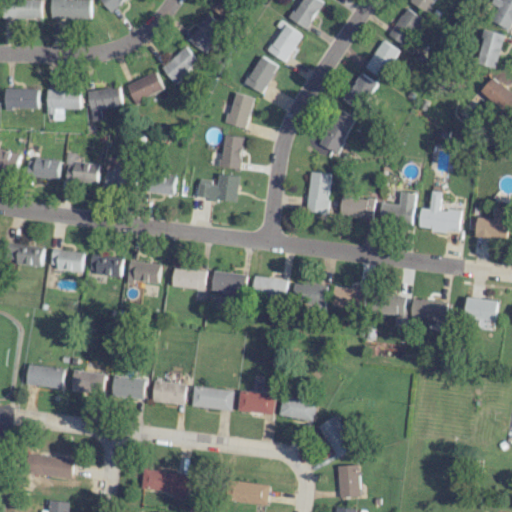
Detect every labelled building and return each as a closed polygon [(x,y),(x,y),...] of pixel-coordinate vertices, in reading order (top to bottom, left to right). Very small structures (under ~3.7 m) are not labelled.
[(40,0),(1,0),(1,16),(40,16),(40,0)] [(89,0),(50,0),(50,17),(89,17),(89,0)] [(100,0),(109,11),(122,0),(100,0)] [(238,0),(216,0),(213,10),(233,17),(238,0)] [(324,0),(323,0),(301,0),(291,19),(309,28),(324,0)] [(426,12),(433,0),(411,0),(410,1),(426,12)] [(511,29),(511,25),(511,0),(495,0),(487,20),(511,29)] [(420,16),(404,7),(390,37),(406,45),(420,16)] [(223,24),(207,13),(189,40),(205,52),(223,24)] [(277,26),(283,29),(269,50),(285,61),(303,35),(281,20),(277,26)] [(503,34),(483,30),(477,64),(497,68),(503,34)] [(365,67),(381,77),(399,50),(383,40),(365,67)] [(161,68),(174,82),(198,60),(185,46),(161,68)] [(262,93),(279,66),(262,55),(245,82),(262,93)] [(125,84),(132,102),(162,88),(155,71),(125,84)] [(342,100),(359,111),(377,83),(361,72),(342,100)] [(480,92),(506,112),(511,103),(511,91),(492,77),(480,92)] [(85,91),(90,120),(100,118),(99,109),(121,105),(118,86),(85,91)] [(37,89),(3,88),(3,108),(36,108),(37,89)] [(78,109),(79,89),(45,89),(45,114),(51,114),(51,120),(61,120),(61,108),(78,109)] [(228,124),(248,127),(254,96),(234,92),(228,124)] [(355,118),(338,109),(316,150),(327,156),(330,150),(336,154),(355,118)] [(241,168),(244,136),(225,134),(222,166),(241,168)] [(0,150),(0,168),(14,172),(17,154),(0,150)] [(98,164),(80,162),(81,155),(66,153),(63,179),(96,182),(98,164)] [(58,159),(33,158),(32,177),(57,178),(58,159)] [(103,185),(128,188),(130,171),(105,169),(103,185)] [(324,213),(330,174),(310,171),(305,210),(324,213)] [(176,176),(150,172),(147,192),(173,196),(176,176)] [(240,176),(220,173),(218,183),(200,180),(198,197),(237,202),(240,176)] [(379,221),(412,224),(415,192),(400,191),(399,204),(381,202),(379,221)] [(441,192),(431,191),(429,208),(420,207),(418,228),(458,232),(460,210),(439,208),(441,192)] [(371,220),(375,200),(343,194),(339,213),(371,220)] [(510,212),(494,209),(493,219),(478,217),(475,236),(505,240),(510,212)] [(42,247),(14,244),(12,263),(41,266),(42,247)] [(49,267),(81,271),(83,253),(52,248),(49,267)] [(120,277),(123,257),(91,253),(88,273),(120,277)] [(161,263),(129,260),(127,280),(159,284),(161,263)] [(208,271),(175,266),(172,285),(205,290),(208,271)] [(247,274),(214,270),(212,289),(245,293),(247,274)] [(286,278),(253,277),(252,297),(285,298),(286,278)] [(290,298),(323,305),(326,287),(293,281),(290,298)] [(365,289),(333,286),(332,306),(364,309),(365,289)] [(402,316),(405,296),(386,294),(384,314),(402,316)] [(496,300),(466,297),(463,325),(494,328),(496,300)] [(444,321),(446,301),(412,298),(410,317),(444,321)] [(66,367),(29,364),(27,384),(64,388),(66,367)] [(104,394),(107,374),(75,369),(72,389),(104,394)] [(145,399),(147,378),(115,375),(113,396),(145,399)] [(153,400),(184,405),(188,384),(156,379),(153,400)] [(196,385),(194,404),(233,409),(235,390),(196,385)] [(273,413),(274,393),(240,391),(239,411),(273,413)] [(280,416),(313,419),(315,400),(282,396),(280,416)] [(318,426),(337,458),(354,447),(335,415),(318,426)] [(73,458),(33,454),(31,474),(72,478),(73,458)] [(358,464),(338,465),(340,496),(360,495),(358,464)] [(189,474),(143,468),(140,489),(172,493),(172,497),(186,499),(189,474)] [(269,484),(233,481),(232,501),(268,503),(269,484)] [(41,511),(68,511),(70,502),(50,499),(48,510),(42,509),(41,511)]
